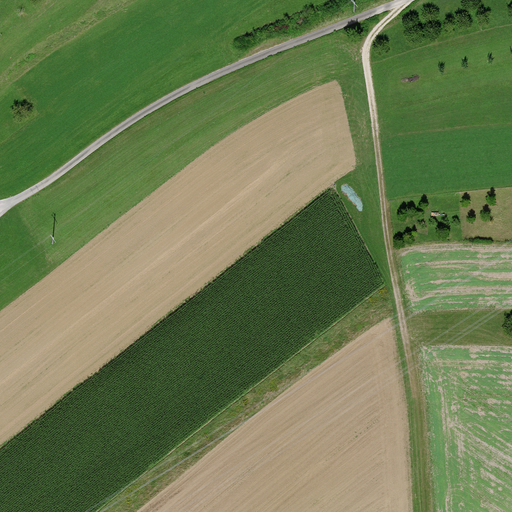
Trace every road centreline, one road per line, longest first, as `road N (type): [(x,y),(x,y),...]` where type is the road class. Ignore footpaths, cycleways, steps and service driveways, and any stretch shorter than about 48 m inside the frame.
road 1 (track): [(404,0),(174,94),(0,204)]
road 2 (track): [(399,1),(363,47),(383,217)]
road 3 (track): [(414,393),(383,217)]
